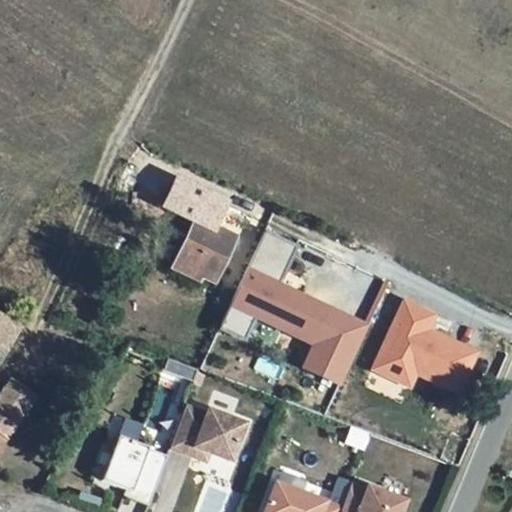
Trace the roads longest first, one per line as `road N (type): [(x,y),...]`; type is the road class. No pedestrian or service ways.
road 1 (track): [(35,328),(188,0)]
road 2 (track): [(282,0),(511,121)]
road 3 (residential): [(511,383),(456,511)]
